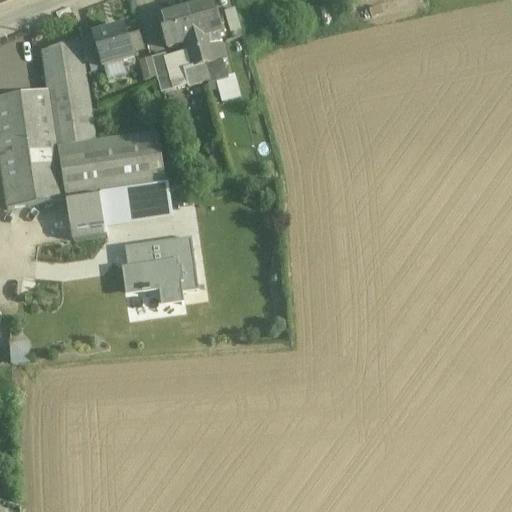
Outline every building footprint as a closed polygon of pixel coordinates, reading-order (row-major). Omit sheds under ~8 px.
[(195,42),(206,39),(222,34),(213,5),(187,12),(195,42)] [(195,42),(187,12),(159,20),(167,50),(183,46),(185,56),(190,72),(203,68),(195,42)] [(237,12),(225,15),(231,37),(243,34),(237,12)] [(125,31),(91,40),(92,41),(101,72),(134,62),(125,31)] [(206,39),(195,42),(203,68),(207,85),(225,80),(220,64),(226,62),(221,45),(209,48),(206,39)] [(92,41),(81,44),(84,64),(88,64),(91,74),(101,72),(92,41)] [(80,42),(41,54),(47,94),(49,94),(57,149),(57,150),(96,144),(84,64),(81,44),(80,42)] [(185,56),(166,62),(174,92),(176,96),(195,90),(190,72),(185,56)] [(165,57),(151,61),(161,96),(174,92),(166,62),(165,57)] [(47,94),(0,101),(0,163),(7,211),(66,202),(57,150),(57,149),(49,94),(47,94)] [(96,144),(57,150),(66,202),(67,202),(166,188),(165,187),(157,136),(96,146),(96,144)] [(166,188),(67,202),(72,242),(173,227),(166,187),(165,187),(166,188)] [(191,241),(124,251),(127,271),(122,271),(126,299),(159,294),(161,310),(184,307),(183,297),(200,295),(191,241)] [(31,342),(13,342),(13,363),(31,364),(31,342)]
